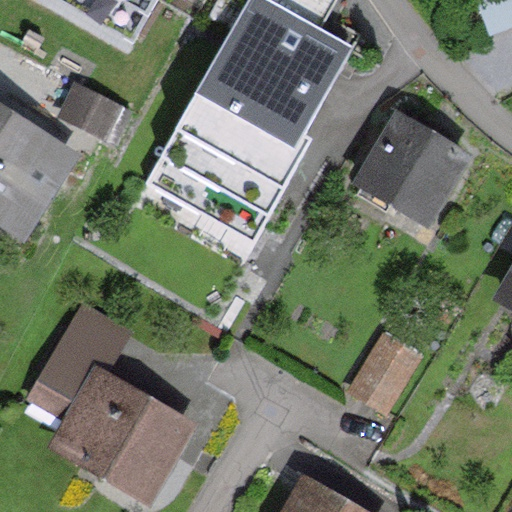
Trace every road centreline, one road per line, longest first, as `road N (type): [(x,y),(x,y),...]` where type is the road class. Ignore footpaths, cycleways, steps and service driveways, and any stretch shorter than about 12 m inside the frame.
road 1 (residential): [(511,131),(450,69),(399,0)]
road 2 (residential): [(202,511),(270,394)]
